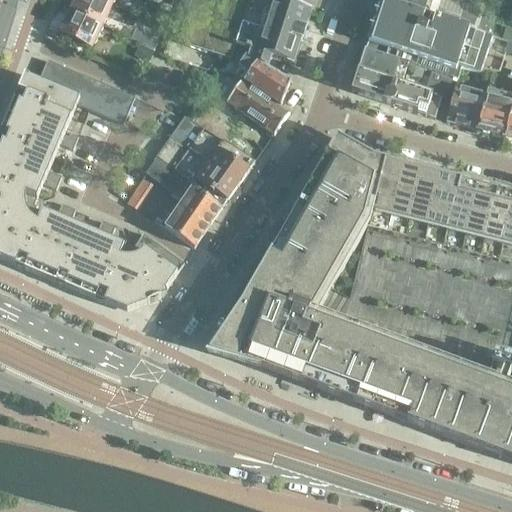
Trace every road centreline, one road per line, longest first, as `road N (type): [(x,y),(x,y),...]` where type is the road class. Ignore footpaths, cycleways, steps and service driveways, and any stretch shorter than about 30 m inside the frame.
road 1 (secondary): [(511,507),(307,440),(145,371)]
road 2 (secondary): [(105,427),(432,511)]
road 3 (tertiary): [(145,371),(318,110)]
road 4 (residential): [(511,166),(318,110)]
road 5 (secondary): [(145,371),(0,308)]
